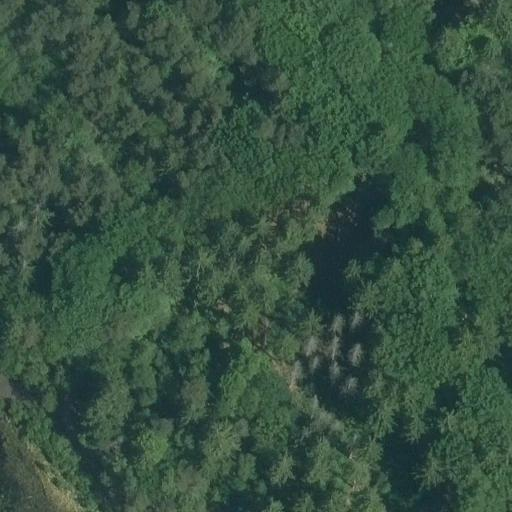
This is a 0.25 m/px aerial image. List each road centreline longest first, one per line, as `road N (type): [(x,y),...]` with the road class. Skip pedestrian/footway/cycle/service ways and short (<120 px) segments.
road 1 (track): [(430,129),(511,328)]
road 2 (track): [(375,0),(430,129)]
